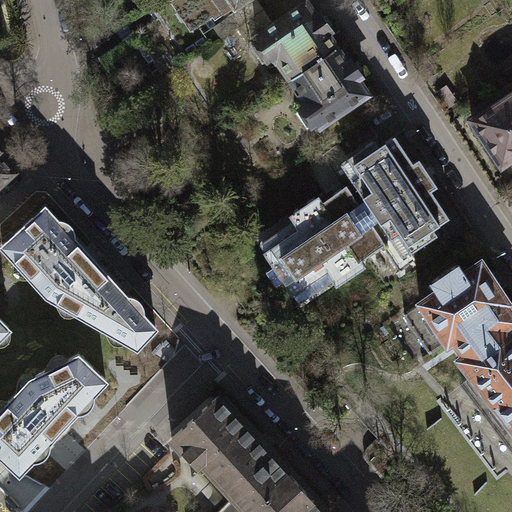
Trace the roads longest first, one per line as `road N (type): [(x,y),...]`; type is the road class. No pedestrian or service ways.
road 1 (residential): [(342,0),(511,257)]
road 2 (residential): [(46,107),(51,153),(67,175),(212,331)]
road 3 (residential): [(212,331),(45,511)]
road 4 (residential): [(212,331),(376,511)]
